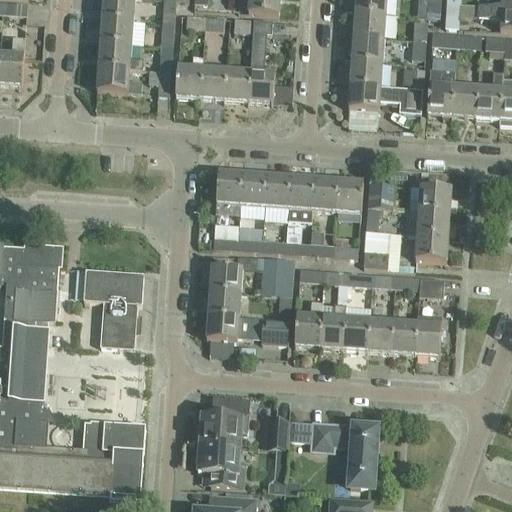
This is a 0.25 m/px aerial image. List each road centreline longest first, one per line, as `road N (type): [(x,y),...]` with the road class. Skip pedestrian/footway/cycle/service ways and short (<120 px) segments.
road 1 (residential): [(177,378),(489,399)]
road 2 (residential): [(511,163),(308,149)]
road 3 (unclassified): [(180,220),(0,207)]
road 4 (unclassified): [(177,378),(180,220)]
road 5 (residential): [(318,0),(308,149)]
road 6 (unclassified): [(164,511),(177,378)]
road 7 (unclassified): [(186,141),(55,130)]
road 8 (residential): [(55,130),(64,0)]
road 9 (residential): [(308,149),(186,141)]
